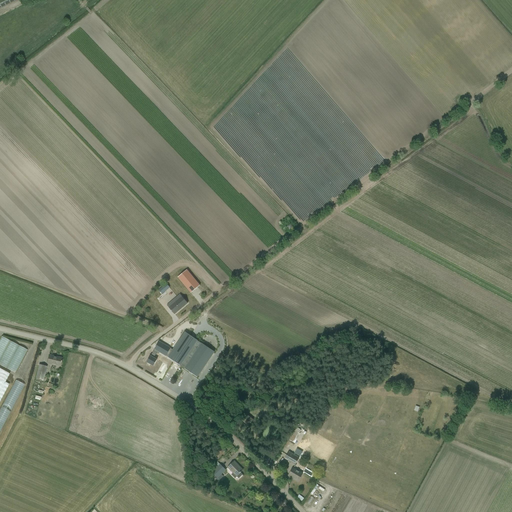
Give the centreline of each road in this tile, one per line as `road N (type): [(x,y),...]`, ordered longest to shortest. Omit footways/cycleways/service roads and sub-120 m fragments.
road 1 (track): [(511,71),(189,315)]
road 2 (unclassified): [(302,511),(227,437),(128,367),(0,331)]
road 3 (track): [(206,383),(256,393),(447,392),(511,409)]
